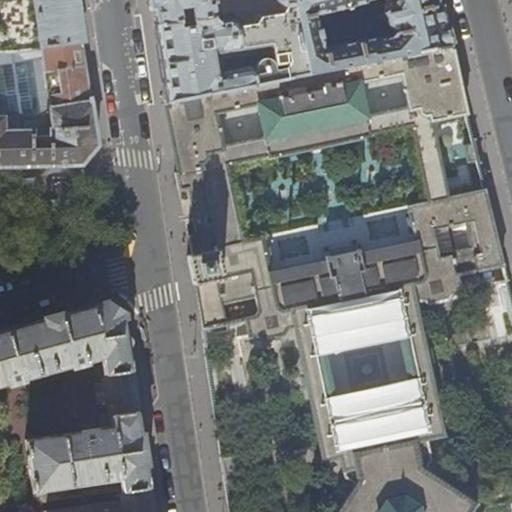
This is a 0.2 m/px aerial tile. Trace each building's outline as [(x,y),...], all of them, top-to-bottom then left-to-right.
[(0,0),(0,52),(29,50),(82,43),(77,12),(76,7),(75,0),(0,0)] [(150,0),(155,25),(179,22),(192,20),(214,17),(215,16),(212,1),(213,0),(272,0),(273,4),(278,7),(280,7),(295,3),(294,0),(150,0)] [(455,54),(438,0),(304,0),(295,3),(312,83),(455,54)] [(161,64),(166,107),(312,83),(295,3),(280,7),(275,14),(255,17),(250,23),(237,25),(231,20),(220,22),(214,17),(192,20),(193,26),(180,28),(179,22),(155,25),(161,64)] [(90,99),(82,43),(29,50),(0,52),(0,167),(1,167),(72,165),(81,165),(97,146),(90,99)] [(466,114),(458,80),(455,54),(312,83),(166,107),(170,128),(177,172),(174,173),(178,191),(186,189),(191,213),(195,234),(188,236),(191,254),(188,255),(186,257),(189,270),(193,285),(194,285),(199,316),(201,330),(245,319),(249,336),(250,336),(258,334),(263,338),(283,334),(287,328),(293,326),(305,384),(321,459),(327,458),(340,455),(344,470),(345,477),(339,486),(349,492),(335,511),(468,511),(475,501),(433,474),(439,465),(432,460),(427,438),(444,434),(427,355),(416,301),(422,299),(429,304),(439,302),(447,300),(452,292),(461,291),(458,274),(502,265),(501,261),(484,189),(449,198),(432,122),(466,114)] [(0,511),(152,511),(138,414),(134,391),(126,339),(123,317),(120,315),(120,314),(106,305),(105,306),(102,303),(84,308),(0,331),(0,511)] [(335,511),(349,492),(339,486),(334,494),(321,511),(335,511)]
